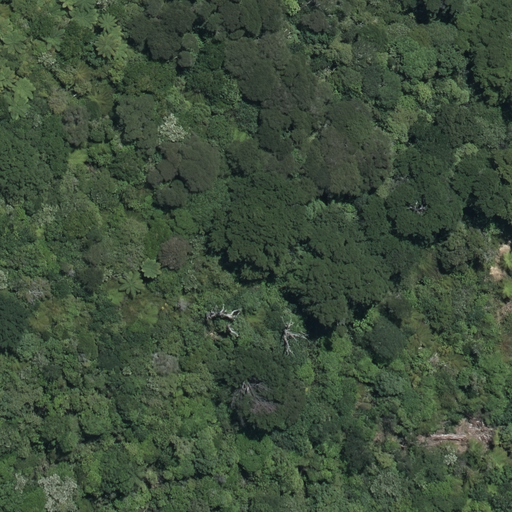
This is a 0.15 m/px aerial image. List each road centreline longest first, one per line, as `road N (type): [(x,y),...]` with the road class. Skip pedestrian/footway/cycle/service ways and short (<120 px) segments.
road 1 (track): [(117,0),(139,49),(208,106),(269,255),(317,407),(321,498),(308,511)]
road 2 (track): [(464,511),(474,351),(511,192)]
